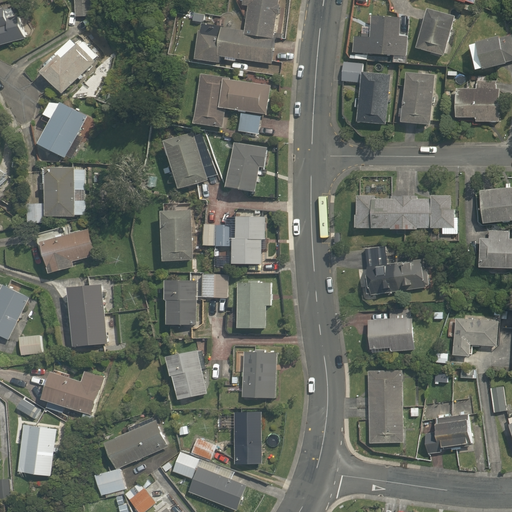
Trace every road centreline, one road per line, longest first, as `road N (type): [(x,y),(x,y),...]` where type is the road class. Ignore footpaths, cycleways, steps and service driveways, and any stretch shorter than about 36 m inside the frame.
road 1 (residential): [(315,472),(327,389),(311,155)]
road 2 (residential): [(311,155),(511,158)]
road 3 (residential): [(315,472),(446,490),(511,488)]
road 4 (residential): [(311,155),(330,0)]
